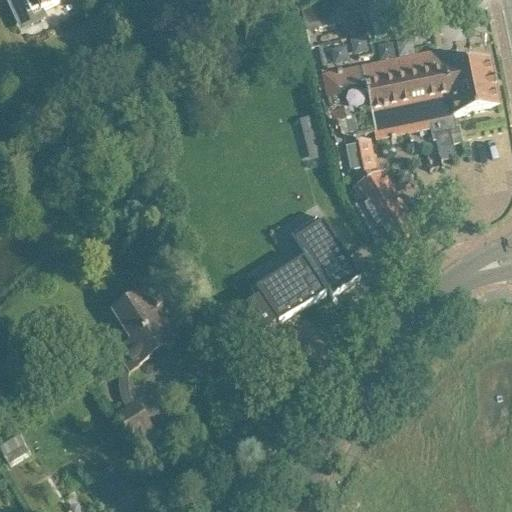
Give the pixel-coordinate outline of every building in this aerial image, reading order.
[(41,13),(69,0),(23,0),(31,16),(40,11),(41,13)] [(208,0),(217,16),(238,5),(234,0),(208,0)] [(362,73),(323,80),(330,112),(343,109),(344,116),(334,118),(339,143),(429,124),(433,143),(435,143),(437,155),(454,152),(453,148),(463,146),(459,129),(456,129),(454,119),(500,110),(489,61),(444,70),(440,54),(421,58),(361,70),(362,73)] [(313,119),(301,121),(307,163),(319,161),(313,119)] [(381,176),(377,178),(370,143),(336,150),(343,189),(352,188),(354,193),(361,205),(353,210),(375,248),(383,243),(395,263),(423,246),(381,176)] [(123,178),(125,195),(131,194),(132,198),(143,196),(140,176),(123,178)] [(325,243),(313,224),(308,227),(309,228),(312,226),(317,234),(306,241),(307,242),(293,250),(299,259),(297,260),(302,268),(299,270),(297,268),(293,270),(295,273),(275,285),(281,294),(261,307),(258,302),(240,314),(258,342),(309,309),(309,311),(321,303),(320,302),(323,300),(327,306),(330,304),(327,301),(334,296),(336,300),(353,288),(325,244),(325,243)] [(163,311),(150,290),(147,259),(132,260),(135,300),(111,315),(129,344),(117,352),(130,373),(176,344),(157,315),(163,311)] [(113,422),(129,447),(151,433),(135,408),(113,422)] [(31,458),(14,431),(0,439),(0,454),(10,471),(31,458)]
